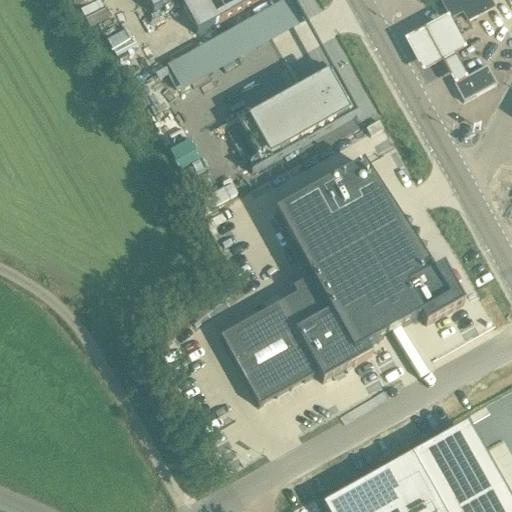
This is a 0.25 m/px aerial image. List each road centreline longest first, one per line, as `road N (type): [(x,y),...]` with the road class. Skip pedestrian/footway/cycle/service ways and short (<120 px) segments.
road 1 (unclassified): [(511,344),(216,511)]
road 2 (unclassified): [(511,265),(360,0)]
road 3 (unknown): [(417,203),(382,151),(336,159),(255,207),(250,218),(268,269)]
road 4 (residential): [(182,511),(81,324),(43,287)]
road 5 (unknown): [(417,203),(473,302),(466,324),(424,355),(427,392)]
